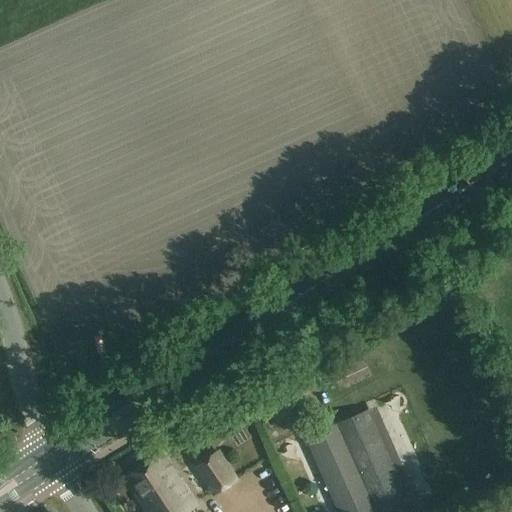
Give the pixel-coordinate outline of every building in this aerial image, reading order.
[(421,316),(401,329),(410,342),(430,329),(421,316)] [(376,405),(338,422),(377,511),(392,511),(419,500),(376,405)] [(377,511),(338,422),(308,436),(341,511),(377,511)] [(234,479),(216,452),(193,468),(211,494),(234,479)] [(184,511),(196,504),(162,453),(125,478),(147,511),(184,511)]
